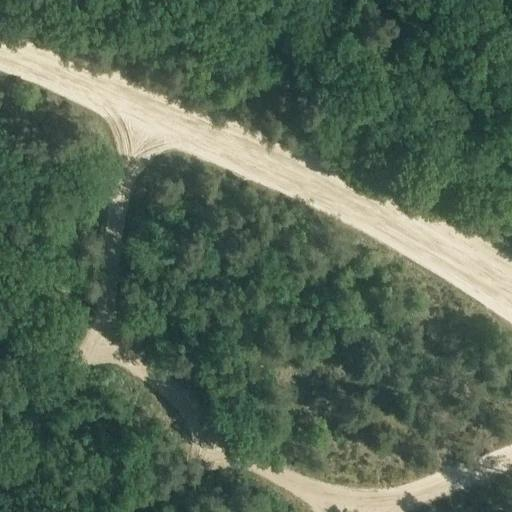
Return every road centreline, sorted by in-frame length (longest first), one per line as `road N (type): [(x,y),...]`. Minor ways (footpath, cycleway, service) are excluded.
road 1 (track): [(0,46),(244,149),(511,286)]
road 2 (track): [(0,460),(99,340),(115,217),(155,108)]
road 3 (track): [(341,511),(226,450),(177,397),(99,340)]
road 4 (track): [(390,511),(511,458)]
road 5 (track): [(114,511),(226,450)]
